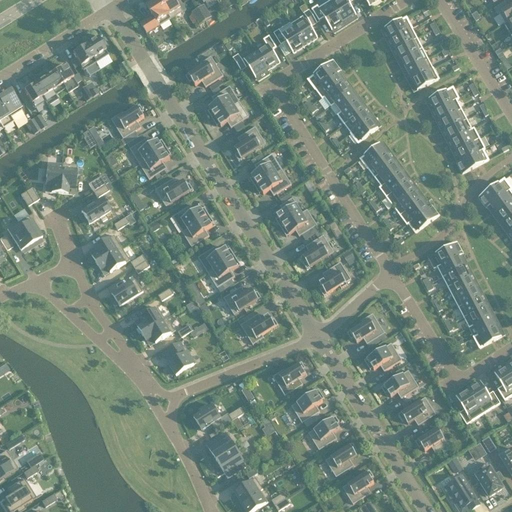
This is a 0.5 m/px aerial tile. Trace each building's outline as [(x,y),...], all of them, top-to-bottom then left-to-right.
[(171,21),(158,0),(157,0),(146,7),(152,17),(140,24),(147,35),(171,21)] [(183,13),(174,0),(158,0),(171,21),(183,13)] [(356,17),(345,0),(333,0),(330,2),(344,24),(356,17)] [(330,2),(319,9),(324,19),(332,32),(344,24),(330,2)] [(505,25),(511,20),(511,5),(508,8),(504,3),(494,9),(498,16),(499,15),(505,24),(505,25)] [(211,18),(204,7),(199,11),(206,21),(211,18)] [(324,19),(319,9),(318,7),(312,11),(319,22),(324,19)] [(430,14),(427,8),(422,11),(424,17),(430,14)] [(206,21),(199,11),(193,14),(200,25),(206,21)] [(317,23),(310,12),(304,15),(312,27),(317,23)] [(317,40),(303,18),(291,26),(294,30),(305,47),(317,40)] [(391,41),(412,30),(407,19),(381,33),(387,44),(391,42),(391,41)] [(294,30),(283,37),(286,43),(294,55),(305,47),(294,30)] [(396,51),(417,40),(412,30),(391,41),(391,42),(396,51)] [(286,43),(283,37),(279,31),(274,34),(281,46),(286,43)] [(277,50),(270,38),(264,42),(268,48),(268,47),(272,53),(277,50)] [(97,39),(85,47),(100,71),(112,63),(108,57),(108,56),(97,39)] [(401,61),(423,50),(417,40),(396,51),(401,61)] [(85,47),(72,55),(75,59),(79,66),(83,72),(85,71),(89,78),(100,71),(85,47)] [(279,65),(272,53),(268,47),(268,48),(257,55),(268,72),(279,65)] [(406,71),(428,60),(423,50),(401,61),(406,71)] [(447,50),(443,52),(442,53),(444,58),(450,55),(447,50)] [(268,72),(257,55),(245,62),(256,79),(268,72)] [(246,68),(239,56),(233,60),(241,71),(246,68)] [(223,78),(211,58),(200,65),(201,68),(186,78),(190,84),(192,82),(195,87),(202,83),(205,89),(223,78)] [(412,81),(433,70),(428,60),(406,71),(412,81)] [(316,91),(337,75),(341,73),(333,62),(308,81),(316,91)] [(131,74),(124,63),(118,67),(125,78),(131,74)] [(72,78),(65,66),(54,73),(65,91),(68,95),(78,88),(76,85),(72,78)] [(417,92),(439,81),(433,70),(412,81),(417,92)] [(65,91),(54,73),(44,79),(58,101),(60,100),(57,96),(65,91)] [(77,75),(72,78),(76,85),(81,82),(77,75)] [(324,98),(343,84),(337,75),(316,91),(322,100),(324,99),(324,98)] [(58,101),(44,79),(34,86),(44,103),(50,112),(51,111),(49,107),(58,101)] [(221,81),(210,88),(212,92),(219,88),(224,84),(221,81)] [(331,108),(335,105),(350,93),(343,84),(324,98),(324,99),(331,108)] [(44,103),(34,86),(23,92),(34,110),(44,103)] [(92,99),(89,94),(85,88),(79,91),(86,102),(92,99)] [(212,120),(239,103),(230,88),(222,93),(215,97),(212,99),(215,105),(209,109),(210,111),(208,113),(212,120)] [(219,88),(212,92),(215,97),(222,93),(219,88)] [(302,93),(298,88),(293,92),(297,97),(302,93)] [(456,101),(457,101),(459,100),(453,89),(429,101),(435,112),(456,101)] [(98,95),(95,90),(89,94),(92,99),(98,95)] [(24,117),(13,99),(10,94),(9,95),(8,95),(6,93),(0,96),(0,99),(0,100),(0,99),(0,101),(14,123),(24,117)] [(341,114),(357,102),(350,93),(335,105),(341,113),(341,114)] [(14,123),(0,101),(0,124),(3,130),(14,123)] [(440,122),(462,111),(457,101),(456,101),(435,112),(440,122)] [(344,126),(364,111),(357,102),(341,114),(341,113),(337,116),(344,126)] [(249,118),(239,103),(212,120),(217,127),(219,126),(221,128),(228,124),(231,129),(249,118)] [(138,123),(144,119),(141,114),(144,113),(140,106),(124,116),(123,114),(111,121),(123,140),(136,133),(141,129),(138,123)] [(317,111),(313,106),(312,107),(309,110),(312,115),(317,111)] [(351,135),(371,121),(364,111),(344,126),(351,135)] [(445,132),(467,121),(462,111),(440,122),(445,132)] [(46,127),(39,116),(33,120),(40,131),(46,127)] [(40,131),(33,120),(27,124),(34,135),(40,131)] [(358,145),(378,130),(371,121),(351,135),(358,145)] [(472,131),(472,130),(467,121),(445,132),(451,142),(472,131)] [(236,133),(245,128),(242,123),(234,129),(236,133)] [(83,134),(90,149),(98,145),(99,148),(105,146),(96,127),(83,134)] [(239,162),(266,145),(255,128),(237,140),(241,145),(234,150),(237,155),(235,156),(239,162)] [(456,152),(480,140),(474,129),(472,130),(472,131),(451,142),(456,152)] [(123,140),(122,141),(125,146),(127,145),(139,138),(136,133),(123,140)] [(139,138),(127,145),(131,150),(146,140),(143,135),(139,138)] [(139,166),(166,149),(162,141),(159,143),(158,141),(151,145),(148,139),(146,140),(131,150),(130,150),(139,166)] [(483,151),(485,150),(480,140),(456,152),(461,162),(483,151)] [(368,170),(387,155),(380,146),(361,160),(368,170)] [(167,170),(163,164),(170,160),(168,158),(171,156),(166,149),(139,166),(149,181),(167,170)] [(488,162),(483,151),(461,162),(457,164),(463,175),(488,162)] [(254,165),(266,159),(263,154),(252,161),(254,165)] [(375,179),(394,164),(387,155),(368,170),(375,179)] [(255,188),(282,171),(272,156),(254,167),(258,172),(251,176),(253,179),(250,180),(255,188)] [(381,188),(401,174),(394,164),(375,179),(381,188)] [(62,166),(61,170),(59,195),(61,196),(61,195),(70,196),(70,195),(70,189),(75,190),(75,187),(75,183),(76,182),(76,180),(77,167),(62,166)] [(59,195),(61,170),(47,169),(46,177),(45,179),(46,179),(46,181),(45,185),(45,187),(50,188),(49,193),(49,194),(57,195),(59,195)] [(291,186),(282,171),(255,188),(259,195),(262,194),(263,196),(270,192),(274,197),(291,186)] [(386,199),(408,183),(401,174),(381,188),(379,189),(386,199)] [(88,185),(94,194),(105,187),(100,178),(88,185)] [(166,208),(193,191),(189,185),(187,186),(183,181),(177,186),(173,180),(155,191),(166,208)] [(490,206),(509,191),(510,192),(511,190),(504,180),(479,199),(486,209),(490,207),(490,206)] [(393,208),(414,192),(408,183),(386,199),(393,208)] [(97,199),(109,192),(105,187),(94,194),(97,199)] [(32,189),(26,193),(34,204),(39,201),(32,189)] [(497,215),(511,203),(511,195),(510,192),(509,191),(490,206),(490,207),(497,215)] [(400,217),(421,201),(414,192),(393,208),(400,217)] [(34,204),(26,193),(21,196),(28,208),(34,204)] [(290,194),(280,200),(283,205),(293,199),(290,194)] [(132,200),(139,211),(144,208),(137,197),(132,200)] [(304,214),(294,198),(294,199),(293,199),(283,205),(280,207),(283,213),(277,217),(278,219),(276,221),(280,228),(304,214)] [(89,226),(110,212),(102,200),(81,213),(89,226)] [(408,225),(428,210),(421,201),(400,217),(407,227),(409,225),(408,225)] [(503,224),(511,217),(511,203),(497,215),(503,224)] [(182,233),(209,217),(204,209),(202,211),(200,208),(194,212),(190,207),(173,218),(182,233)] [(416,234),(439,217),(432,207),(428,210),(408,225),(409,225),(416,234)] [(317,227),(307,211),(304,214),(280,228),(286,238),(296,232),(299,238),(302,236),(315,228),(317,227)] [(42,239),(28,217),(18,224),(31,246),(42,239)] [(209,237),(206,232),(213,228),(211,225),(214,224),(209,217),(182,233),(191,249),(209,237)] [(510,233),(511,232),(511,217),(503,224),(510,233)] [(125,219),(114,226),(117,232),(129,225),(125,219)] [(149,227),(153,233),(160,228),(156,222),(149,227)] [(335,222),(328,226),(332,233),(336,231),(340,237),(343,235),(337,224),(335,222)] [(31,246),(18,224),(7,230),(21,252),(31,246)] [(315,228),(302,236),(305,241),(307,240),(315,235),(318,233),(315,228)] [(13,248),(5,237),(0,240),(0,241),(7,252),(13,248)] [(96,265),(122,249),(114,237),(103,243),(101,244),(101,245),(100,246),(97,248),(94,249),(97,253),(92,256),(91,256),(96,263),(95,264),(96,265)] [(307,271),(334,254),(323,237),(310,245),(305,248),(309,254),(302,258),(305,263),(303,264),(307,271)] [(305,241),(302,243),(305,248),(310,245),(307,240),(305,241)] [(459,258),(463,255),(457,244),(436,256),(441,266),(459,257),(459,258)] [(207,274),(235,257),(230,250),(227,251),(226,249),(219,253),(216,248),(198,259),(207,274)] [(130,262),(122,249),(96,265),(98,267),(102,274),(103,274),(108,270),(110,274),(113,273),(116,271),(117,270),(119,269),(130,262)] [(350,267),(357,262),(350,252),(343,256),(350,267)] [(131,264),(135,270),(146,262),(143,257),(131,264)] [(235,278),(231,272),(241,267),(235,257),(207,274),(217,289),(231,280),(235,278)] [(464,267),(459,258),(459,257),(441,266),(437,268),(442,279),(464,267)] [(138,275),(150,268),(146,262),(135,270),(138,275)] [(353,283),(340,264),(322,275),(326,281),(319,285),(323,290),(320,292),(324,298),(340,288),(341,290),(353,283)] [(469,277),(464,267),(442,279),(448,289),(469,277)] [(475,287),(469,277),(448,289),(453,299),(475,287)] [(426,287),(431,285),(428,279),(423,282),(426,287)] [(231,280),(217,289),(220,294),(234,285),(231,280)] [(120,308),(143,293),(135,281),(112,295),(113,297),(119,307),(120,308)] [(193,283),(185,288),(195,303),(198,308),(206,303),(193,283)] [(434,290),(431,285),(426,287),(428,293),(434,290)] [(480,298),(475,287),(453,299),(458,309),(480,298)] [(234,316),(261,299),(257,293),(255,295),(252,290),(245,294),(241,288),(223,300),(234,316)] [(162,303),(174,296),(170,290),(159,297),(162,303)] [(485,308),(480,298),(458,309),(464,319),(485,308)] [(490,318),(485,308),(464,319),(469,330),(473,327),(490,318)] [(142,336),(167,320),(167,319),(165,321),(157,309),(149,314),(148,314),(146,315),(147,315),(140,320),(143,325),(138,328),(141,334),(142,336)] [(262,337),(278,326),(274,320),(272,322),(269,317),(262,321),(258,315),(241,327),(253,346),(264,339),(262,337)] [(385,335),(373,315),(361,322),(363,325),(347,335),(351,341),(354,339),(357,344),(363,340),(367,346),(370,344),(378,339),(385,335)] [(496,328),(490,318),(473,327),(469,330),(474,339),(478,336),(478,337),(496,328)] [(165,339),(175,332),(167,320),(142,336),(143,338),(143,337),(147,343),(152,340),(156,345),(163,341),(165,340),(165,339)] [(182,339),(193,332),(190,327),(178,334),(182,339)] [(501,339),(496,328),(478,337),(478,336),(474,339),(480,350),(501,339)] [(380,343),(378,339),(370,344),(372,347),(380,343)] [(457,348),(461,345),(463,344),(460,339),(454,342),(457,348)] [(166,352),(169,357),(183,349),(180,343),(166,352)] [(402,362),(391,345),(364,362),(370,371),(373,370),(374,371),(380,367),(384,373),(402,362)] [(185,347),(183,349),(169,357),(173,362),(168,365),(169,366),(175,376),(176,377),(196,365),(185,347)] [(299,380),(306,376),(303,371),(305,370),(301,363),(286,373),(284,371),(273,378),(285,397),(303,386),(299,380)] [(511,376),(507,368),(495,375),(503,387),(510,399),(511,397),(511,376)] [(419,389),(408,372),(381,389),(385,395),(388,394),(391,399),(397,394),(401,400),(419,389)] [(488,397),(480,384),(468,391),(483,415),(495,408),(488,397)] [(510,399),(503,387),(497,391),(505,402),(510,399)] [(248,388),(242,392),(249,403),(255,399),(248,388)] [(316,408),(323,403),(322,401),(324,400),(318,391),(291,408),(302,424),(320,413),(316,408)] [(483,415),(468,391),(457,398),(465,411),(472,423),(483,415)] [(500,405),(493,393),(488,397),(495,408),(500,405)] [(436,416),(425,399),(413,407),(406,411),(398,416),(402,422),(405,421),(408,426),(415,421),(418,427),(436,416)] [(410,402),(402,406),(406,411),(413,407),(410,402)] [(213,407),(194,419),(195,420),(201,430),(202,431),(221,419),(213,407)] [(232,422),(244,415),(241,409),(229,416),(232,422)] [(472,423),(465,411),(459,414),(467,426),(472,423)] [(263,422),(270,435),(276,432),(268,418),(263,422)] [(333,435),(340,430),(337,425),(339,424),(335,418),(308,435),(319,452),(337,440),(333,435)] [(448,446),(437,429),(415,443),(419,449),(422,448),(425,453),(432,449),(435,454),(448,446)] [(237,451),(226,434),(206,446),(217,463),(237,451)] [(21,435),(5,445),(9,451),(25,441),(21,435)] [(489,438),(482,442),(490,454),(496,450),(489,438)] [(350,462),(357,458),(354,453),(356,451),(353,445),(325,462),(336,479),(354,468),(350,462)] [(481,445),(474,449),(480,459),(487,455),(481,445)] [(511,450),(500,458),(511,476),(511,450)] [(247,467),(237,451),(217,463),(227,480),(247,467)] [(0,485),(6,482),(4,479),(18,470),(6,452),(0,455),(0,485)] [(461,471),(455,461),(450,464),(456,474),(461,471)] [(503,490),(488,465),(474,473),(484,490),(482,491),(487,498),(489,497),(489,498),(503,490)] [(35,467),(23,474),(27,480),(39,472),(35,467)] [(255,470),(246,475),(249,480),(258,475),(255,470)] [(371,495),(367,489),(374,485),(371,480),(373,478),(370,472),(342,489),(353,506),(371,495)] [(458,511),(468,511),(471,510),(472,511),(480,506),(462,478),(444,489),(458,511)] [(241,504),(261,491),(263,490),(256,479),(252,482),(234,493),(241,504)] [(7,505),(4,507),(7,511),(15,511),(16,511),(22,511),(26,510),(24,507),(36,499),(24,480),(7,491),(11,497),(4,501),(7,505)] [(254,511),(268,504),(261,491),(241,504),(245,511),(254,511)] [(53,495),(41,503),(45,509),(57,501),(53,495)] [(283,495),(272,502),(275,507),(287,500),(283,495)] [(279,511),(290,505),(287,500),(275,507),(278,511),(279,511)]
